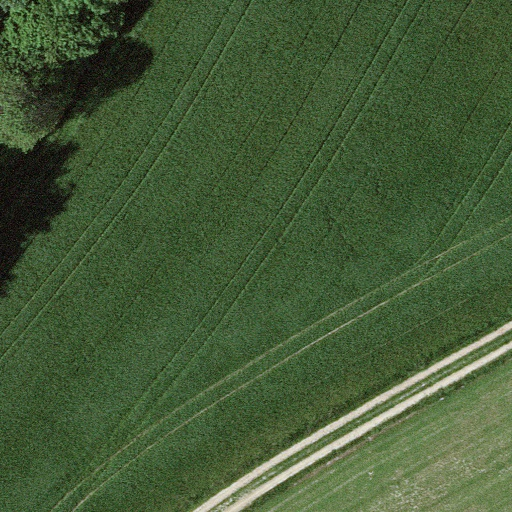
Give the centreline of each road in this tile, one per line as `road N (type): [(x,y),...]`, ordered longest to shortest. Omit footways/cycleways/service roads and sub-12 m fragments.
road 1 (track): [(511,320),(174,511)]
road 2 (track): [(0,164),(98,50),(129,0)]
